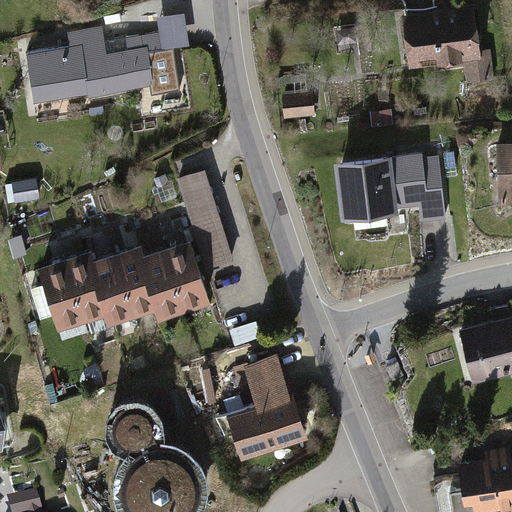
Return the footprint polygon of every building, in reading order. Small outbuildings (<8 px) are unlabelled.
[(465,8),(398,17),(405,70),(458,62),(462,86),(495,81),(490,49),(472,52),(465,8)] [(65,47),(18,53),(24,105),(150,90),(146,60),(170,57),(167,31),(124,36),(126,54),(102,57),(99,31),(63,35),(65,47)] [(314,93),(278,97),(280,120),(316,116),(314,93)] [(391,111),(368,113),(369,130),(392,128),(391,111)] [(511,143),(492,144),(492,197),(511,197),(511,143)] [(437,153),(346,160),(350,211),(413,206),(414,220),(442,218),(437,153)] [(206,171),(177,179),(202,269),(231,261),(206,171)] [(35,178),(13,182),(17,201),(39,197),(35,178)] [(84,245),(31,261),(49,322),(103,305),(107,318),(145,307),(149,319),(207,301),(187,238),(135,254),(131,241),(86,254),(84,245)] [(511,325),(510,319),(456,335),(470,384),(511,371),(511,325)] [(279,350),(239,361),(250,402),(221,410),(234,455),(303,435),(279,350)] [(399,361),(387,365),(392,380),(404,376),(399,361)] [(134,395),(120,399),(109,411),(106,426),(110,440),(118,448),(129,449),(123,459),(118,470),(116,476),(115,490),(117,506),(120,511),(195,511),(203,501),(205,480),(201,464),(193,453),(181,442),(163,434),(165,422),(161,410),(152,399),(134,395)] [(443,511),(511,511),(507,478),(502,446),(480,449),(482,459),(450,464),(453,484),(440,486),(443,511)]
